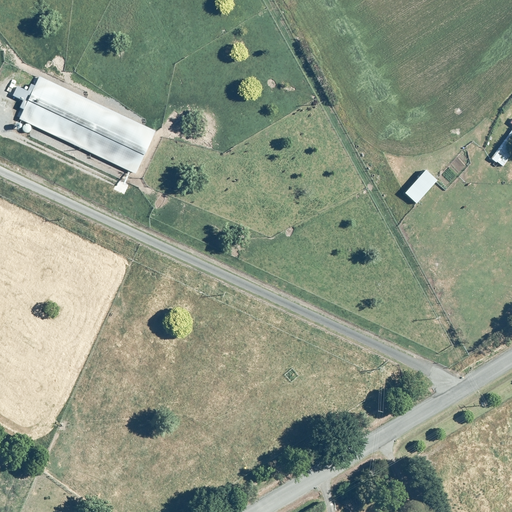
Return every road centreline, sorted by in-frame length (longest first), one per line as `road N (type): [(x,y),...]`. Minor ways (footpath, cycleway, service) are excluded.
road 1 (unclassified): [(455,387),(0,174)]
road 2 (residential): [(247,511),(455,387)]
